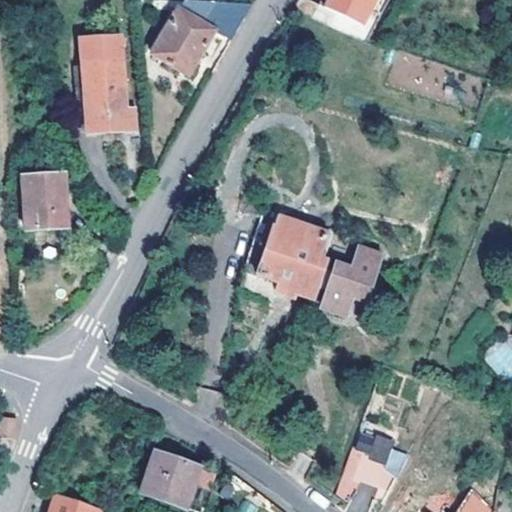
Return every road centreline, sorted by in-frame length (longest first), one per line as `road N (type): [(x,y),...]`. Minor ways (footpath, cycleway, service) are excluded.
road 1 (unclassified): [(77,363),(279,0)]
road 2 (residential): [(77,363),(185,422),(306,511)]
road 3 (unclassified): [(15,511),(62,392)]
